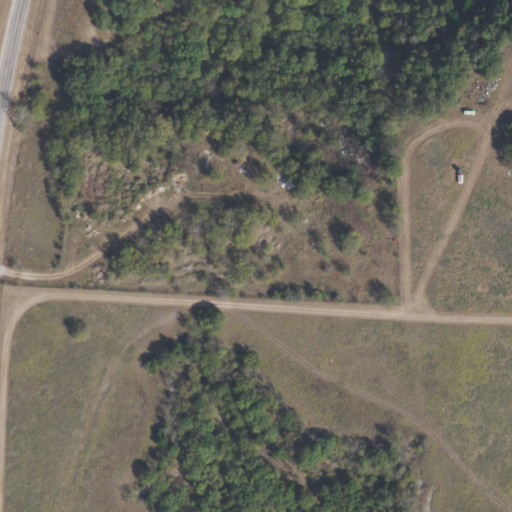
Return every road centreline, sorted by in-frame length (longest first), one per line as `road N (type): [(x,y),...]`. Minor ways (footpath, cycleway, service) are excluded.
road 1 (residential): [(0,277),(37,296),(267,206)]
road 2 (secondary): [(23,0),(0,119)]
